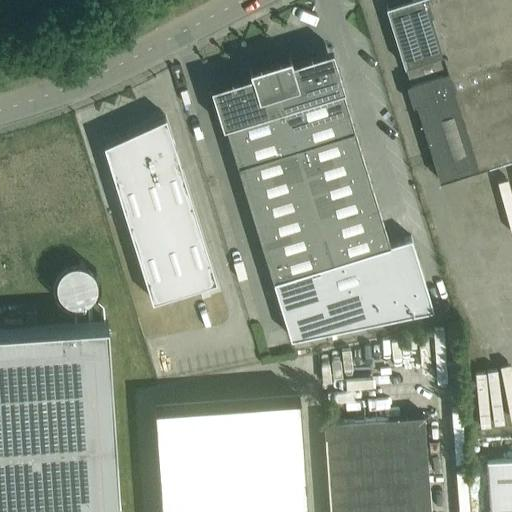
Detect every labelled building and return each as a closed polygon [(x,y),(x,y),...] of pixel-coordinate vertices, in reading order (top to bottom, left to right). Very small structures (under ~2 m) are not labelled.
[(511,0),(402,0),(386,5),(404,65),(410,82),(409,82),(440,179),(511,156),(511,0)] [(290,337),(433,307),(410,235),(388,242),(341,88),(344,87),(338,69),(337,69),(335,64),(332,59),(328,56),(322,54),(317,54),(311,56),(311,54),(292,60),(290,54),(249,67),(251,73),(231,79),(232,80),(226,82),(222,85),(218,90),(217,95),(216,100),(218,106),(216,106),(222,125),(225,124),(290,337)] [(216,279),(165,114),(103,143),(152,299),(216,279)] [(76,297),(111,294),(107,259),(72,263),(76,297)] [(0,511),(119,511),(107,321),(0,328),(0,511)] [(306,511),(299,395),(154,405),(161,511),(306,511)] [(430,511),(424,413),(325,420),(326,434),(325,435),(329,511),(430,511)] [(511,511),(511,457),(485,459),(489,511),(511,511)]
